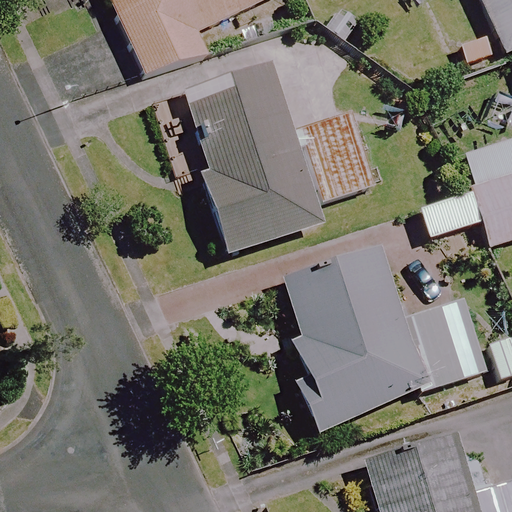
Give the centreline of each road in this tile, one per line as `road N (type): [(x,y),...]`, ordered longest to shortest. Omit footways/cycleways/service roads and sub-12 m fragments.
road 1 (residential): [(139,449),(0,135)]
road 2 (residential): [(0,488),(139,449)]
